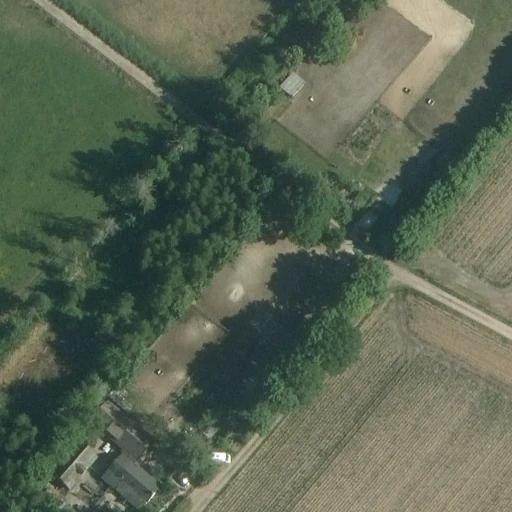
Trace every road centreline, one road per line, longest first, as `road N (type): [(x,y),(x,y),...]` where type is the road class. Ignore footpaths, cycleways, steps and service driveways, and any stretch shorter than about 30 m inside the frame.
road 1 (track): [(43,0),(383,263),(511,333)]
road 2 (track): [(192,511),(394,269)]
